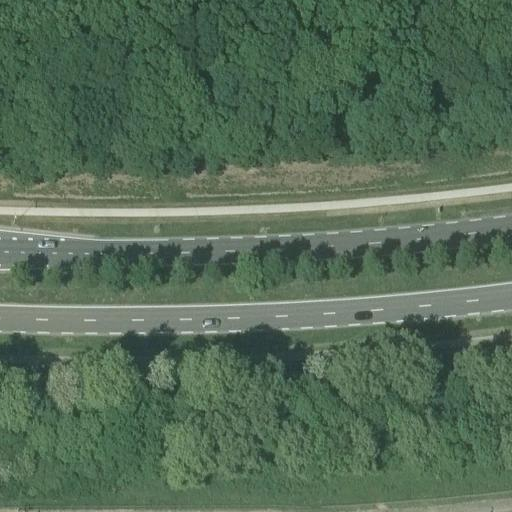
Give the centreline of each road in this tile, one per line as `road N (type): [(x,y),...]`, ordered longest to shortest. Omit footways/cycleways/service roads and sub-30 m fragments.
road 1 (primary): [(0,315),(169,319),(511,295)]
road 2 (primary): [(511,231),(349,247),(0,252)]
